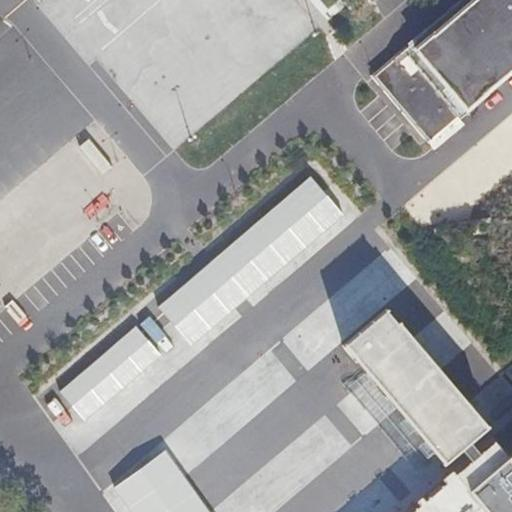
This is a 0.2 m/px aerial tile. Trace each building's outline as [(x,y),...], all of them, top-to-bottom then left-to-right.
[(299,42),(305,20),(286,0),(241,0),(239,12),(228,22),(212,12),(208,28),(230,33),(219,50),(210,47),(202,76),(188,67),(178,57),(170,70),(157,55),(145,52),(126,69),(131,72),(114,86),(170,148),(178,150),(299,42)] [(511,0),(466,0),(386,70),(447,140),(511,82),(511,0)] [(312,335),(365,291),(278,188),(225,233),(312,335)] [(486,433),(492,429),(381,294),(334,333),(444,467),(462,453),(486,433)] [(511,511),(511,456),(503,445),(468,476),(427,511),(511,511)]
